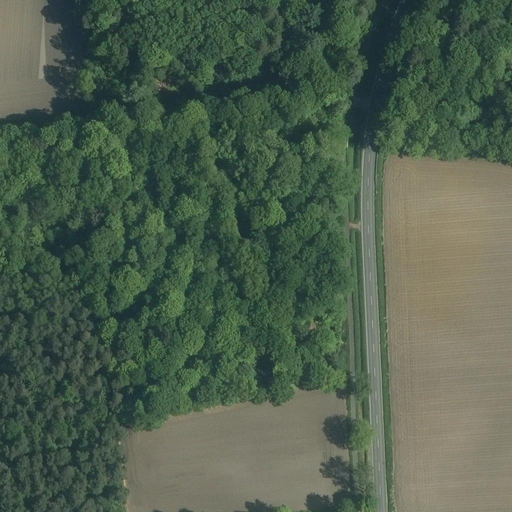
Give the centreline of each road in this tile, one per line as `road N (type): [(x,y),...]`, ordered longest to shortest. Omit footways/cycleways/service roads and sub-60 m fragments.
road 1 (secondary): [(380,511),(367,183),(374,106),(408,0)]
road 2 (track): [(346,233),(0,284)]
